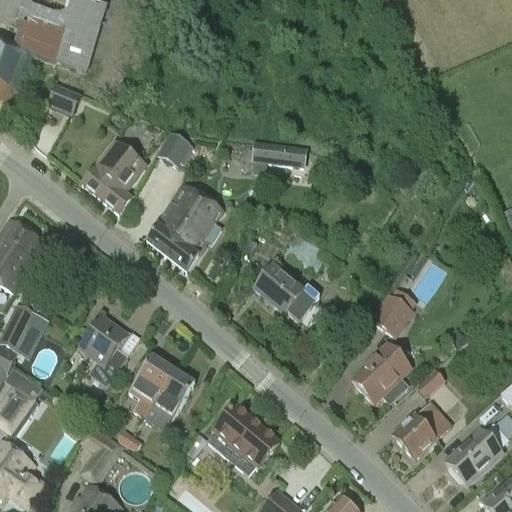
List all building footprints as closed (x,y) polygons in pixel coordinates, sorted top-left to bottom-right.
[(0,0),(0,29),(17,37),(11,52),(0,46),(0,116),(8,120),(18,97),(19,97),(34,62),(86,78),(106,10),(83,3),(83,0),(84,0),(87,1),(87,0),(0,0)] [(72,122),(80,101),(55,90),(46,111),(72,122)] [(168,139),(157,160),(176,171),(188,150),(168,139)] [(308,154),(254,147),(252,167),(256,167),(254,180),(266,182),(268,169),(305,174),(308,154)] [(146,172),(115,148),(94,174),(82,189),(119,219),(131,204),(125,199),(146,172)] [(197,198),(184,189),(172,208),(159,229),(147,247),(187,279),(200,259),(209,245),(207,244),(224,217),(212,208),(197,198)] [(10,222),(0,237),(0,291),(3,294),(4,293),(16,300),(34,266),(35,267),(44,249),(43,248),(43,247),(36,242),(14,224),(13,225),(10,222)] [(296,240),(285,261),(317,278),(328,257),(296,240)] [(304,296),(273,271),(254,294),(285,320),(287,317),(300,327),(320,303),(307,292),(304,296)] [(387,301),(369,328),(394,345),(395,343),(412,318),(390,303),(387,301)] [(0,339),(0,350),(12,357),(31,318),(14,310),(0,339)] [(31,318),(12,357),(17,359),(29,365),(48,326),(31,318)] [(121,372),(110,364),(128,340),(103,322),(79,355),(97,368),(89,380),(107,393),(121,372)] [(446,347),(455,357),(465,348),(456,338),(446,347)] [(408,392),(400,383),(410,374),(388,351),(352,385),(374,408),(382,401),(390,409),(408,392)] [(0,376),(7,380),(16,362),(0,353),(0,376)] [(134,415),(145,423),(174,376),(152,362),(129,398),(140,405),(134,415)] [(195,389),(174,376),(145,423),(166,436),(172,426),(195,389)] [(444,386),(436,376),(416,393),(425,403),(444,386)] [(510,411),(511,410),(511,390),(501,400),(510,411)] [(0,503),(1,505),(6,498),(25,511),(28,511),(44,489),(28,478),(34,469),(8,451),(38,409),(34,405),(14,391),(0,411),(0,430),(10,437),(2,447),(0,450),(0,503)] [(430,408),(415,421),(393,441),(415,466),(436,446),(436,445),(451,431),(430,408)] [(259,472),(280,448),(235,411),(214,435),(216,437),(208,446),(221,457),(229,447),(259,472)] [(80,480),(92,488),(94,488),(108,467),(112,470),(124,453),(91,431),(80,448),(94,458),(79,478),(80,480)] [(494,431),(484,439),(482,436),(446,468),(450,472),(448,474),(460,487),(462,485),(467,490),(502,458),(499,455),(508,446),(494,431)] [(118,445),(127,451),(133,441),(124,435),(118,445)] [(136,457),(142,447),(133,441),(127,451),(136,457)] [(511,511),(511,484),(484,510),(485,511),(511,511)] [(120,511),(111,505),(110,503),(96,494),(94,494),(90,491),(81,504),(75,511),(120,511)] [(262,511),(296,511),(276,495),(262,511)] [(350,511),(340,502),(330,511),(350,511)]
